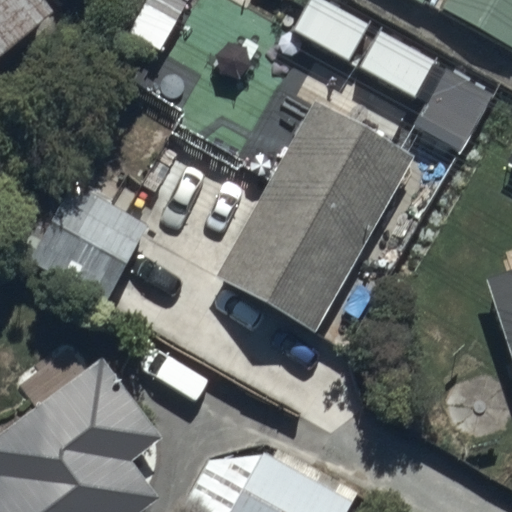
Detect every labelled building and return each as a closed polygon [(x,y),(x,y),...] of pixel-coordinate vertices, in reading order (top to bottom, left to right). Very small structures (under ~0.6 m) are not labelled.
[(0,0),(0,78),(56,33),(28,0),(0,0)] [(511,0),(451,0),(439,22),(511,61),(511,0)] [(363,35),(307,4),(288,38),(344,69),(363,35)] [(434,79),(378,48),(360,82),(416,112),(434,79)] [(312,358),(414,177),(315,122),(213,303),(312,358)] [(0,222),(23,183),(0,169),(0,222)] [(104,321),(147,241),(49,189),(6,269),(104,321)] [(511,288),(486,297),(511,379),(511,288)] [(0,511),(152,511),(130,482),(161,458),(100,377),(0,452),(0,511)] [(353,511),(356,507),(264,458),(234,511),(353,511)]
